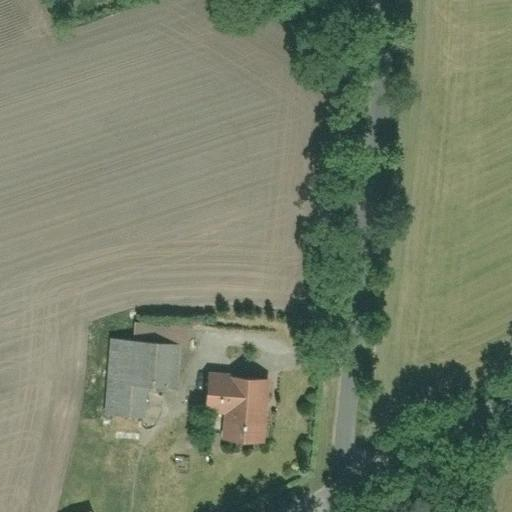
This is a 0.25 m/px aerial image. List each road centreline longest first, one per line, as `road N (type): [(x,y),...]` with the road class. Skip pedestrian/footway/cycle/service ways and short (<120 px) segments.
road 1 (unclassified): [(374,0),(330,500)]
road 2 (unclassified): [(511,413),(330,500)]
